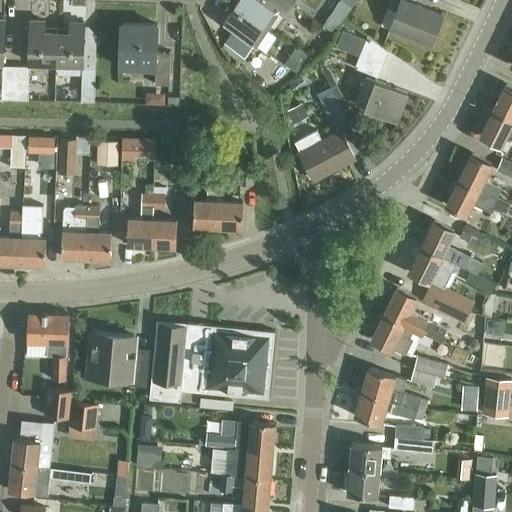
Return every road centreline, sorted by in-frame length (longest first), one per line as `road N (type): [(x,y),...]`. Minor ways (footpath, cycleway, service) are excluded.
road 1 (tertiary): [(11,291),(93,287),(214,265),(311,228)]
road 2 (tertiary): [(311,228),(372,192),(420,149),(446,115),(502,0)]
road 3 (residential): [(305,511),(315,384),(311,228)]
road 4 (residential): [(0,412),(11,291)]
